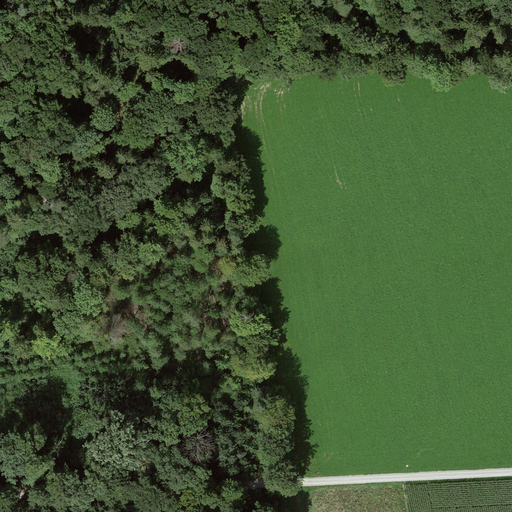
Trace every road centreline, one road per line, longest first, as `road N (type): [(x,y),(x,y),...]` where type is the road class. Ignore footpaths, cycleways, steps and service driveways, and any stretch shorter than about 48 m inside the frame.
road 1 (track): [(511,64),(52,36),(0,43)]
road 2 (track): [(511,471),(0,495)]
